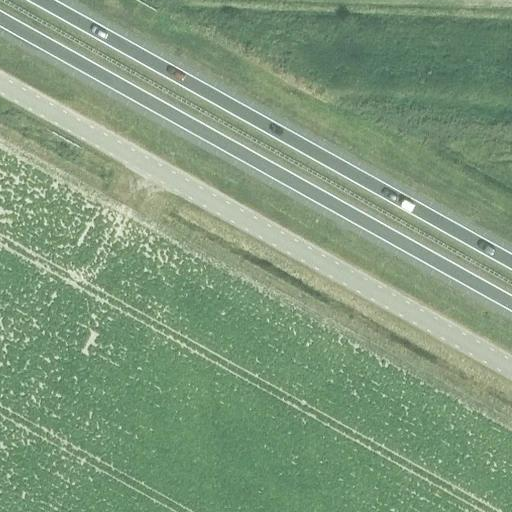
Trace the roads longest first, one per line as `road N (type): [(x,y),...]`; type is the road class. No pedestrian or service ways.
road 1 (unclassified): [(0,84),(511,368)]
road 2 (trunk): [(0,24),(511,303)]
road 3 (trunk): [(511,261),(42,0)]
